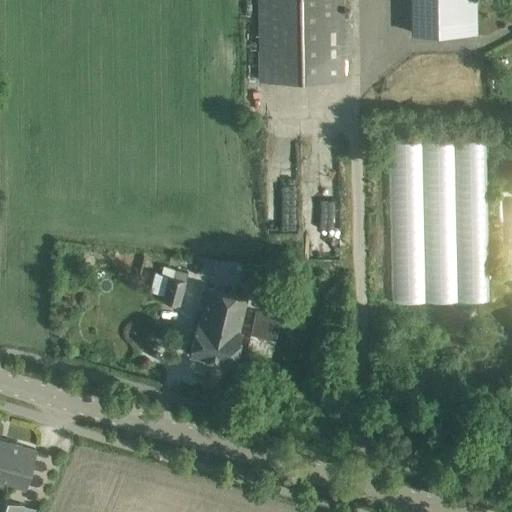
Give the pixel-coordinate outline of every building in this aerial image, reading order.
[(343,79),(343,59),(342,0),(258,0),(260,80),(343,79)] [(478,33),(477,0),(411,0),(412,34),(478,33)] [(390,139),(393,301),(490,299),(486,137),(390,139)] [(186,280),(185,280),(187,272),(174,269),(172,277),(169,276),(163,300),(179,305),(186,280)] [(246,296),(227,292),(208,287),(200,321),(197,321),(190,353),(233,364),(241,331),(238,330),(246,296)] [(275,339),(281,317),(256,311),(250,333),(275,339)] [(0,479),(24,486),(29,468),(35,449),(0,439),(0,479)] [(19,511),(22,505),(0,498),(0,511),(19,511)]
